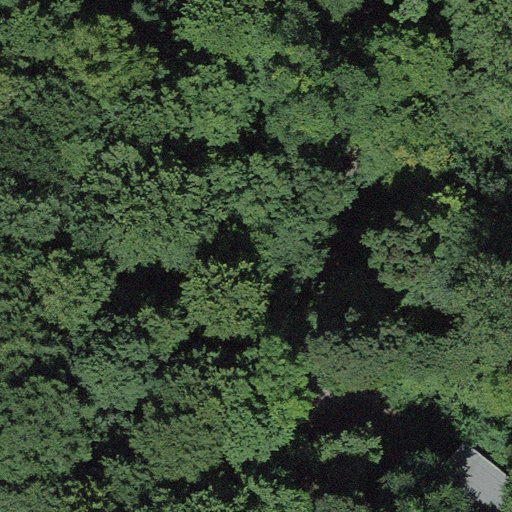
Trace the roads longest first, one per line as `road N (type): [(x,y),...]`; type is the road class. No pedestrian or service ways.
road 1 (track): [(298,511),(364,0)]
road 2 (track): [(318,370),(443,466)]
